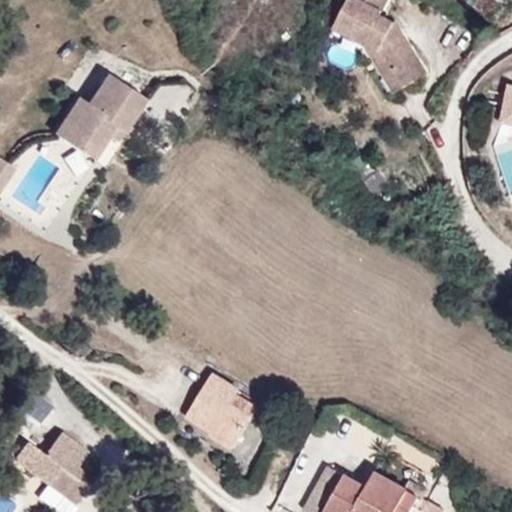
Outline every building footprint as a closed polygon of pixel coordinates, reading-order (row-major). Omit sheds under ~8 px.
[(426,70),(395,20),(379,11),(381,7),(377,4),(379,0),(344,0),(331,26),(384,54),(392,68),(394,67),(404,83),(426,70)] [(404,83),(394,67),(392,68),(384,54),(364,43),(392,90),(404,83)] [(152,103),(108,71),(86,103),(76,96),(49,133),(94,166),(119,132),(127,138),(152,103)] [(498,123),(511,125),(511,83),(507,83),(498,123)] [(187,108),(186,84),(152,86),(154,110),(187,108)] [(511,139),(491,148),(510,193),(511,192),(511,139)] [(0,190),(14,171),(0,160),(0,190)] [(229,375),(200,357),(174,398),(204,417),(200,423),(225,439),(245,408),(219,392),(229,375)] [(245,408),(255,390),(229,375),(219,392),(245,408)] [(68,453),(78,436),(47,417),(20,458),(36,469),(55,481),(65,487),(82,462),(68,453)] [(271,436),(249,477),(267,487),(289,446),(271,436)] [(392,494),(403,472),(367,452),(361,466),(340,455),(321,490),(361,511),(395,511),(402,500),(392,494)] [(44,495),(55,481),(36,469),(26,484),(44,495)] [(55,503),(65,487),(55,481),(44,495),(55,503)]
